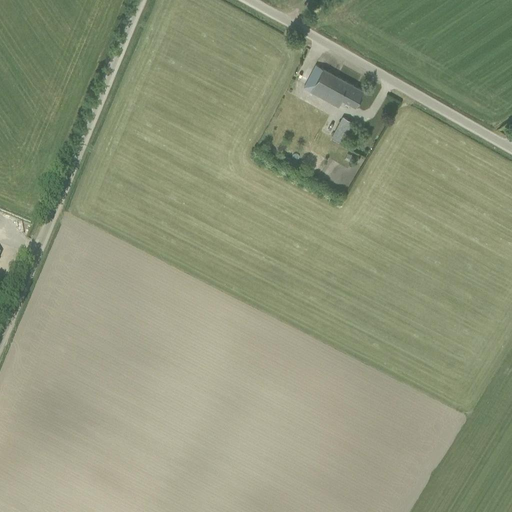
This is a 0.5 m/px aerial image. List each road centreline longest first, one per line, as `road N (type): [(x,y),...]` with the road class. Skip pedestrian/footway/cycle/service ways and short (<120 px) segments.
road 1 (unclassified): [(0,341),(141,0)]
road 2 (unclassified): [(511,151),(241,0)]
